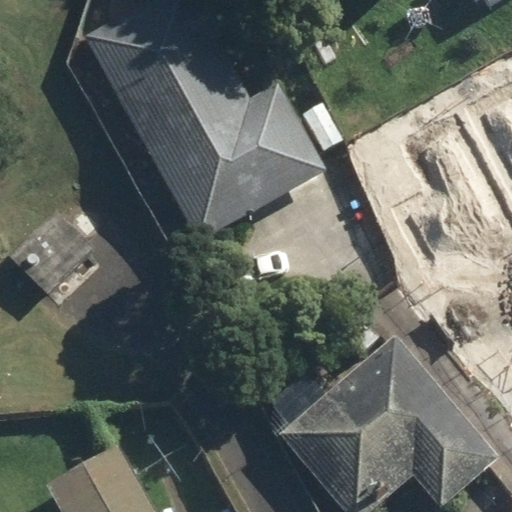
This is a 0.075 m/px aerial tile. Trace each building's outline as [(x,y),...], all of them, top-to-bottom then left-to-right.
[(239,0),(143,0),(84,34),(208,246),(339,170),(239,0)] [(109,258),(63,209),(11,257),(56,306),(109,258)] [(511,280),(454,334),(511,396),(511,280)] [(350,511),(387,511),(426,480),(450,509),(510,460),(406,335),(346,384),(334,394),(318,375),(282,405),(305,434),(294,443),(350,511)] [(69,511),(164,511),(128,448),(56,488),(69,511)]
